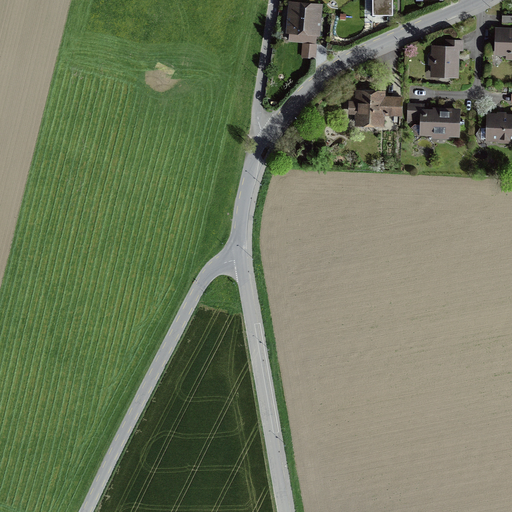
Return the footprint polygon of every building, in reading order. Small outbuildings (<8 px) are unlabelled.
[(391,0),(370,0),(371,18),(392,17),(391,0)] [(287,43),(300,44),(299,57),(313,58),(314,44),(313,44),(314,38),(316,38),(319,5),(285,2),(282,35),(287,35),(287,43)] [(511,30),(494,31),(494,56),(511,56),(511,30)] [(429,48),(428,80),(457,81),(458,53),(462,53),(463,43),(445,42),(444,49),(429,48)] [(149,68),(150,89),(166,88),(165,68),(149,68)] [(359,113),(358,123),(382,123),(382,113),(401,114),(401,98),(383,97),(383,94),(371,93),(359,93),(359,103),(351,103),(351,113),(359,113)] [(418,124),(418,134),(458,134),(458,110),(431,110),(431,112),(423,111),(423,105),(407,105),(407,124),(418,124)] [(511,117),(486,117),(485,144),(511,145),(511,117)]
